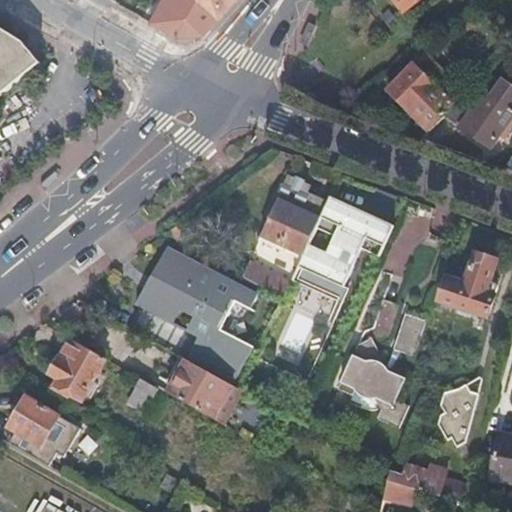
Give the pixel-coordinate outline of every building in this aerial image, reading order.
[(157,0),(148,17),(176,32),(204,31),(205,30),(233,0),(157,0)] [(421,0),(435,0),(437,2),(439,0),(395,0),(405,13),(421,0)] [(0,96),(4,94),(35,68),(40,64),(21,41),(14,47),(0,39),(0,96)] [(389,90),(431,130),(445,116),(455,106),(456,105),(436,85),(424,73),(436,61),(426,52),(389,90)] [(448,73),(436,61),(424,73),(436,85),(448,73)] [(483,95),(473,88),(456,105),(455,106),(445,116),(490,148),(511,117),(511,112),(484,93),(483,95)] [(311,185),(290,176),(263,234),(305,254),(321,218),(300,208),(311,185)] [(345,191),(317,250),(352,268),(381,208),(345,191)] [(184,229),(177,225),(167,233),(176,238),(184,229)] [(259,295),(169,247),(137,304),(198,339),(187,358),(233,383),(254,345),(222,328),(237,300),(252,308),(259,295)] [(465,286),(458,307),(487,316),(497,284),(489,281),(495,260),(476,253),(465,286)] [(248,265),(244,275),(286,297),(290,287),(248,265)] [(286,297),(276,314),(287,318),(306,286),(294,279),(290,287),(286,297)] [(440,300),(458,307),(465,286),(447,280),(440,300)] [(106,358),(71,338),(51,374),(61,380),(57,386),(83,400),(106,358)] [(233,383),(187,358),(168,392),(216,419),(234,384),(233,383)] [(371,368),(353,361),(331,405),(360,407),(364,412),(372,413),(378,412),(379,408),(388,411),(382,424),(384,425),(389,427),(396,427),(402,425),(405,422),(408,419),(410,415),(411,410),(400,406),(411,383),(389,376),(387,369),(381,366),(371,368)] [(155,396),(160,388),(142,378),(137,386),(155,396)] [(442,412),(440,422),(449,439),(453,435),(459,445),(465,437),(473,413),(480,387),(470,384),(464,379),(452,388),(444,388),(441,400),(448,408),(442,412)] [(147,411),(155,396),(137,386),(128,401),(147,411)] [(29,397),(11,428),(42,447),(60,416),(29,397)] [(511,433),(498,431),(491,477),(511,481),(511,433)] [(399,484),(415,489),(439,496),(446,477),(448,470),(430,464),(428,470),(406,463),(399,484)] [(446,477),(439,496),(446,499),(465,504),(470,486),(446,477)] [(470,486),(465,504),(465,506),(470,508),(472,502),(482,505),(489,483),(472,478),(470,486)] [(382,511),(381,511),(410,511),(415,489),(399,484),(388,480),(382,511)]
